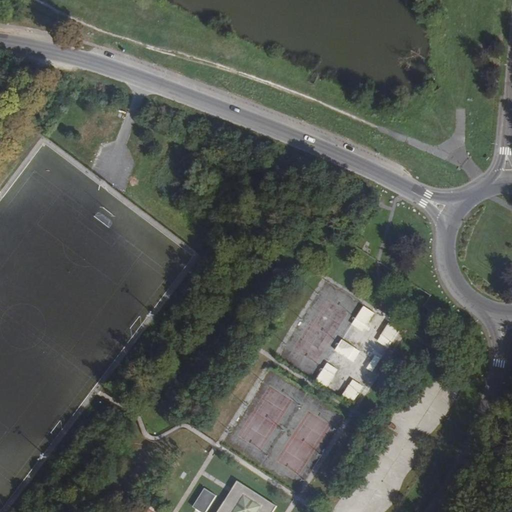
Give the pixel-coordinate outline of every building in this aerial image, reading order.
[(365,305),(353,324),(365,331),(377,312),(365,305)] [(391,348),(401,328),(389,322),(379,342),(391,348)] [(356,362),(363,350),(343,339),(336,351),(356,362)] [(377,354),(368,368),(375,372),(383,358),(377,354)] [(328,387),(340,369),(328,362),(317,381),(328,387)] [(354,403),(365,386),(354,379),(343,396),(354,403)] [(271,511),(276,506),(239,482),(219,511),(271,511)] [(204,511),(208,511),(218,494),(205,487),(195,507),(204,511)]
